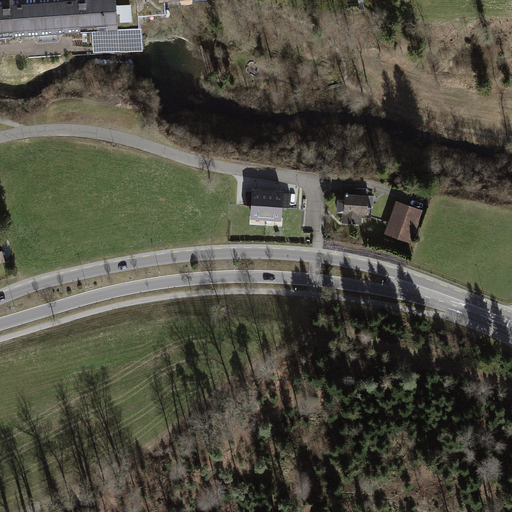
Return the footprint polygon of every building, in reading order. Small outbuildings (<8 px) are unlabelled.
[(0,0),(0,35),(21,34),(91,29),(93,49),(143,46),(141,24),(139,24),(137,0),(0,0)] [(370,182),(355,181),(355,188),(370,189),(370,182)] [(282,193),(253,192),(251,216),(280,218),(282,193)] [(374,195),(344,193),(344,200),(337,199),(336,213),(343,214),(342,224),(362,225),(363,215),(369,215),(370,206),(374,206),(374,195)] [(419,209),(396,202),(385,233),(408,241),(419,209)]
